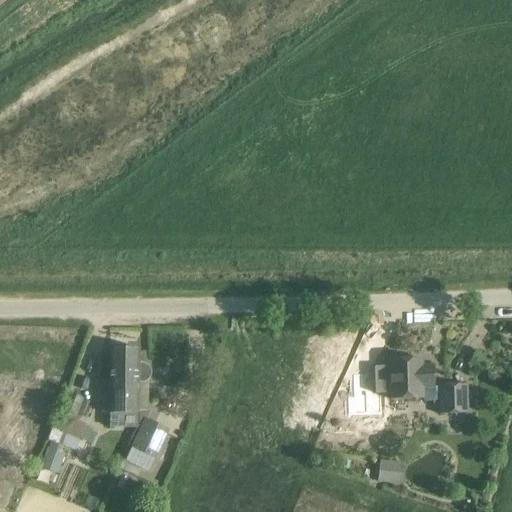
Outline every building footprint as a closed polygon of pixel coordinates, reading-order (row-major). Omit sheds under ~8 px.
[(109,350),(109,382),(123,382),(123,389),(138,389),(138,383),(143,383),(148,380),(150,376),(150,371),(148,367),(143,364),(138,364),(139,350),(109,350)] [(391,400),(423,399),(422,388),(435,388),(434,366),(422,367),(422,359),(390,360),(390,367),(375,367),(375,394),(391,394),(391,400)] [(123,382),(109,382),(109,396),(102,396),(102,414),(114,414),(114,426),(137,426),(137,414),(138,389),(123,389),(123,382)] [(439,386),(440,414),(468,414),(467,386),(439,386)] [(68,394),(59,416),(74,422),(90,428),(95,415),(86,412),(90,403),(68,394)] [(176,416),(160,409),(146,441),(145,440),(139,455),(156,462),(162,448),(162,449),(176,416)] [(46,447),(39,467),(54,472),(61,452),(46,447)] [(405,463),(380,460),(378,481),(402,483),(405,463)]
